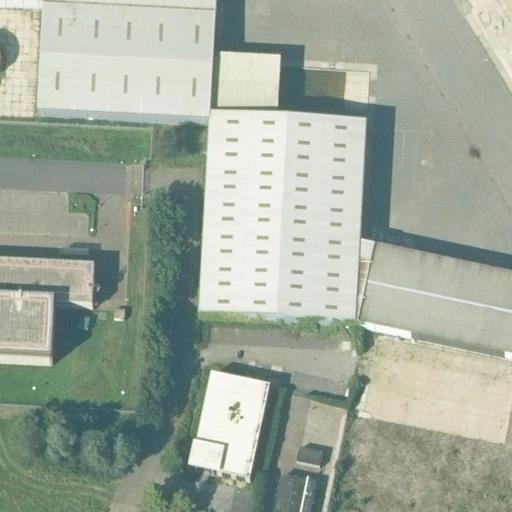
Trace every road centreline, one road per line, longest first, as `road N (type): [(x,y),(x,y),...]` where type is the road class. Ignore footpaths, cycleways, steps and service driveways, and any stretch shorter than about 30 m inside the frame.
road 1 (unknown): [(428,25),(403,114),(407,212),(423,239),(448,253),(511,264)]
road 2 (unknown): [(428,25),(511,151)]
